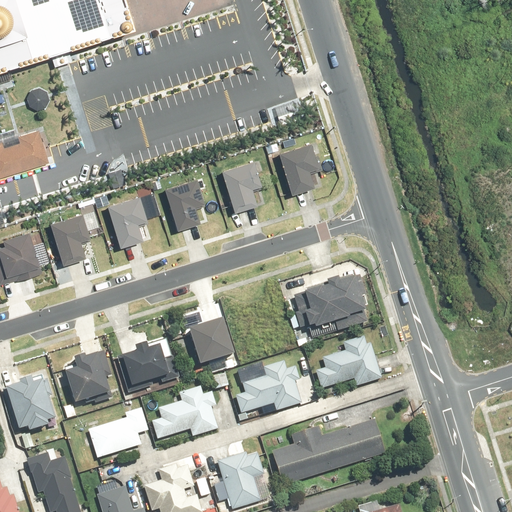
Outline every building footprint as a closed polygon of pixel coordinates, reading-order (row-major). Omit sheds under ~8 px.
[(0,0),(0,68),(66,50),(126,32),(117,0),(0,0)] [(26,99),(28,107),(36,111),(45,108),(49,99),(46,92),(38,88),(29,91),(26,99)] [(291,100),(272,107),(278,125),(297,118),(291,100)] [(39,132),(0,143),(0,179),(49,165),(39,132)] [(276,157),(290,202),(326,191),(312,146),(276,157)] [(218,176),(232,220),(260,211),(254,193),(263,191),(255,165),(218,176)] [(120,168),(106,172),(112,190),(126,186),(120,168)] [(162,194),(175,237),(200,229),(195,213),(206,210),(198,183),(162,194)] [(104,211),(117,254),(144,246),(138,227),(146,224),(139,200),(104,211)] [(46,227),(59,271),(86,262),(81,245),(90,243),(81,216),(46,227)] [(0,244),(0,284),(39,273),(28,236),(0,244)] [(356,281),(290,302),(301,338),(333,328),(335,333),(369,323),(356,281)] [(182,336),(193,369),(233,357),(223,323),(182,336)] [(353,389),(378,381),(365,337),(340,345),(342,351),(319,358),(322,367),(312,370),(318,391),(350,381),(353,389)] [(117,360),(127,393),(176,378),(170,358),(161,361),(157,348),(117,360)] [(59,370),(71,409),(112,396),(100,357),(59,370)] [(299,404),(286,361),(260,369),(262,376),(239,383),(241,391),(230,395),(237,415),(272,405),(274,412),(299,404)] [(221,370),(205,375),(209,390),(225,385),(221,370)] [(3,392),(16,434),(55,422),(42,380),(3,392)] [(147,420),(153,440),(187,429),(189,435),(215,428),(210,410),(214,409),(209,392),(202,394),(199,384),(174,392),(176,399),(151,407),(155,418),(147,420)] [(83,429),(91,457),(138,442),(135,434),(145,431),(137,406),(119,411),(121,417),(83,429)] [(268,455),(277,486),(384,454),(374,422),(320,438),(317,428),(288,437),(291,447),(268,455)] [(30,434),(20,438),(24,452),(35,449),(30,434)] [(255,449),(214,461),(229,510),(259,501),(251,478),(263,474),(255,449)] [(45,450),(21,457),(32,496),(38,494),(43,511),(79,511),(62,456),(48,460),(45,450)] [(155,508),(156,511),(198,511),(182,460),(154,468),(158,478),(136,485),(145,511),(155,508)] [(0,511),(20,511),(19,508),(15,510),(7,483),(0,485),(0,511)] [(120,485),(92,493),(97,511),(141,511),(139,506),(128,510),(120,485)] [(378,503),(356,510),(356,511),(398,511),(397,505),(380,510),(378,503)]
